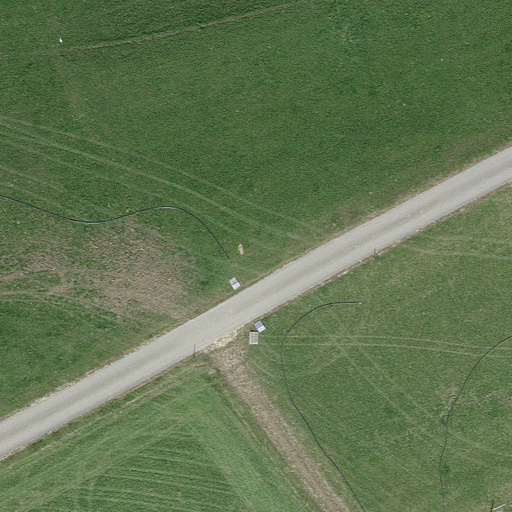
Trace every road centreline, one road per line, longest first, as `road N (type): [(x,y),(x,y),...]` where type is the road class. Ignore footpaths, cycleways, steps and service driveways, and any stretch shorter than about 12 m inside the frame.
road 1 (track): [(0,459),(207,334),(511,182)]
road 2 (track): [(207,334),(237,407),(318,511)]
